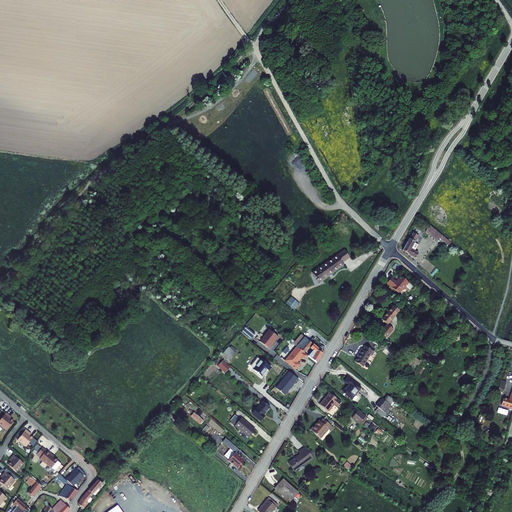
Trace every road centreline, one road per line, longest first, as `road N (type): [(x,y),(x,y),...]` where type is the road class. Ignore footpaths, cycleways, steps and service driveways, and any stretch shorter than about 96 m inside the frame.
road 1 (track): [(0,283),(65,204),(256,49),(263,28),(290,0)]
road 2 (tertiary): [(236,511),(390,247)]
road 3 (track): [(221,0),(333,190),(390,247)]
road 4 (tertiary): [(390,247),(511,40)]
road 5 (track): [(420,511),(463,463),(459,421),(488,370),(493,338)]
road 6 (residential): [(390,247),(489,335),(511,344)]
road 7 (residential): [(25,415),(91,473),(73,511)]
